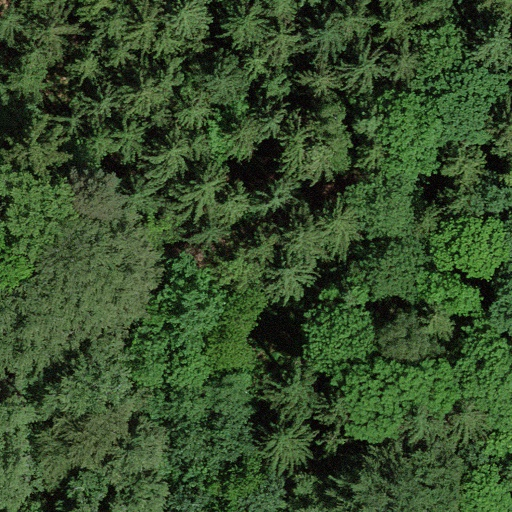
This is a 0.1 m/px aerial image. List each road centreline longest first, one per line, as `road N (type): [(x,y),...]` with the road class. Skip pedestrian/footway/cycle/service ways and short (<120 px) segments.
road 1 (track): [(190,247),(511,109)]
road 2 (track): [(68,0),(190,247)]
road 3 (track): [(0,304),(190,247)]
